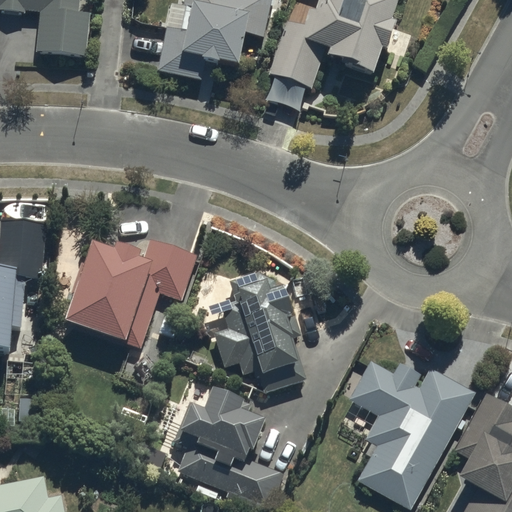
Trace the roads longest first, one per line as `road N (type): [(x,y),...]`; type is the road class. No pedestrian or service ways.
road 1 (residential): [(366,216),(213,160),(110,140),(0,136)]
road 2 (residential): [(483,263),(454,289),(405,290),(369,255),(366,216)]
